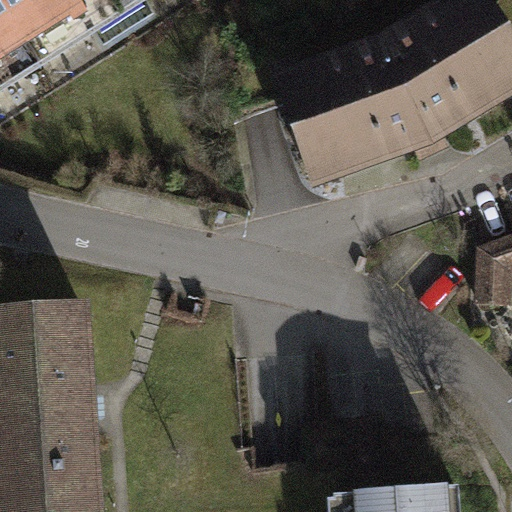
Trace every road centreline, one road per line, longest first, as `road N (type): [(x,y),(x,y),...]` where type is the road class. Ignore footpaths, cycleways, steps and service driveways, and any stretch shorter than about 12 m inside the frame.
road 1 (residential): [(280,277),(0,211)]
road 2 (residential): [(511,423),(466,373),(387,320),(280,277)]
road 3 (residential): [(511,156),(280,277)]
